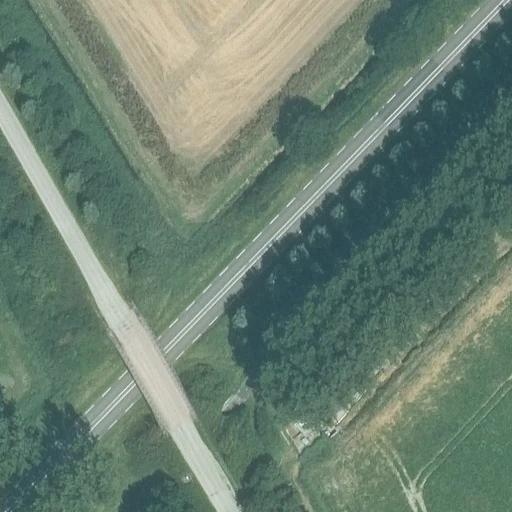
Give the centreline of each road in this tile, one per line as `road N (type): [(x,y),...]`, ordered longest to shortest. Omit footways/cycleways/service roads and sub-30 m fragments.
road 1 (secondary): [(8,511),(509,0)]
road 2 (tertiary): [(222,511),(0,112)]
